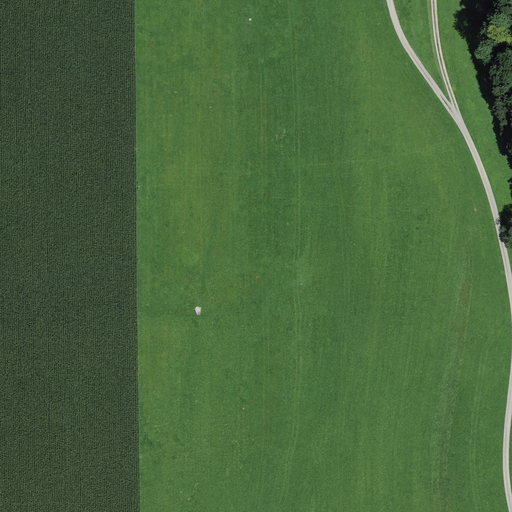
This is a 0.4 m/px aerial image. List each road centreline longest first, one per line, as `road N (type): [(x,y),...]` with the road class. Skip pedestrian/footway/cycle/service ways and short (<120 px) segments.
road 1 (track): [(511,292),(487,181),(452,91),(434,0)]
road 2 (track): [(390,0),(414,58),(461,122)]
